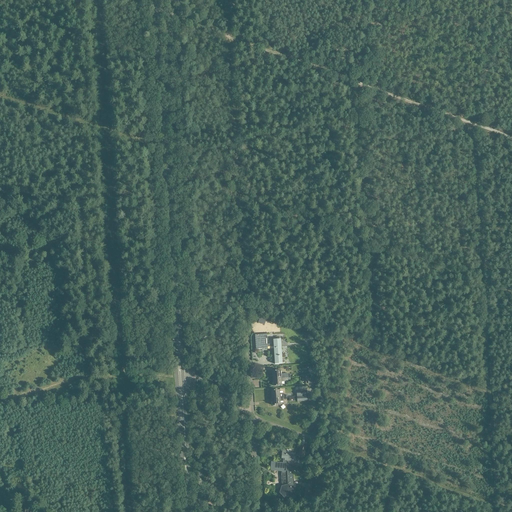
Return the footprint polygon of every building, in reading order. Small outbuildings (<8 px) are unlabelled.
[(253,312),(251,318),(263,322),(265,317),(253,312)] [(282,364),(281,339),(274,340),(274,338),(267,338),(267,334),(255,335),(256,349),(268,349),(268,347),(274,346),(275,364),(282,364)] [(288,378),(273,378),(273,386),(281,385),(281,382),(285,382),(285,380),(288,380),(288,378)] [(287,397),(272,398),(272,405),(280,405),(280,401),(284,401),(283,400),(287,399),(287,397)] [(293,490),(292,470),(294,470),(294,466),(288,465),(289,461),(294,461),(295,454),(287,453),(287,451),(283,450),(282,458),(283,458),(283,463),(272,462),(271,470),(282,471),(282,475),(282,486),(282,487),(280,493),(284,498),(291,496),(293,490)]
